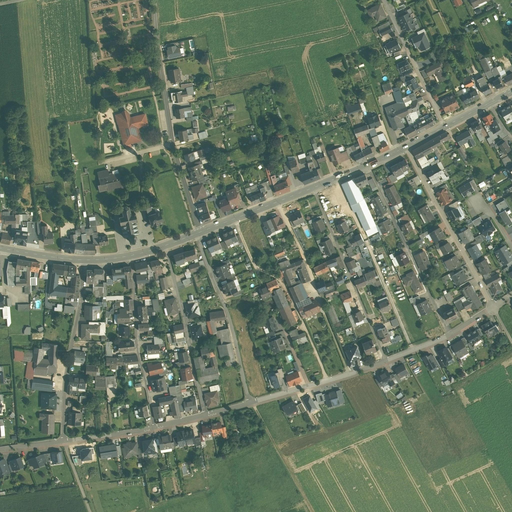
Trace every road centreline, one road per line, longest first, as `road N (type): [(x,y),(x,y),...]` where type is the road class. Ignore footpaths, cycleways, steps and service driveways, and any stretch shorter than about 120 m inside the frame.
road 1 (residential): [(492,307),(448,335),(348,373),(155,428),(63,440)]
road 2 (secondary): [(406,147),(201,232)]
road 3 (residential): [(406,147),(492,307)]
road 4 (residential): [(63,440),(83,260)]
road 5 (residential): [(171,144),(155,0)]
road 6 (residential): [(445,126),(385,0)]
road 7 (track): [(312,511),(250,402)]
road 8 (secondary): [(201,232),(83,260)]
